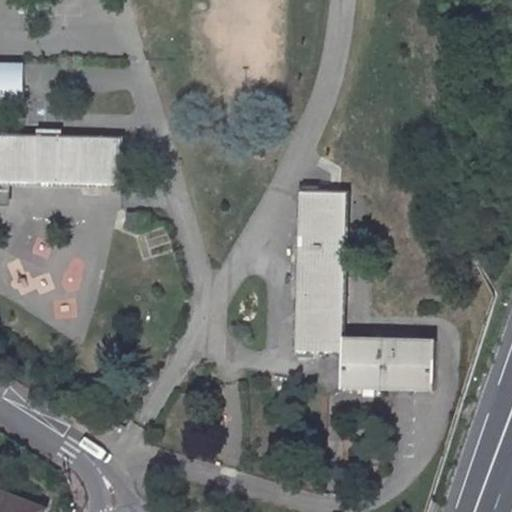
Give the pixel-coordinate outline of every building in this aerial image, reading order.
[(0,0),(0,183),(12,183),(123,186),(125,138),(56,135),(57,130),(35,130),(35,134),(0,133),(0,0)] [(0,60),(0,99),(26,99),(26,61),(0,60)] [(0,206),(10,207),(12,183),(0,183),(0,206)] [(345,193),(293,192),(293,352),(342,353),(342,387),(432,389),(432,337),(345,336),(345,193)] [(122,227),(145,227),(145,212),(122,212),(122,227)] [(35,511),(38,507),(0,492),(0,511),(35,511)]
